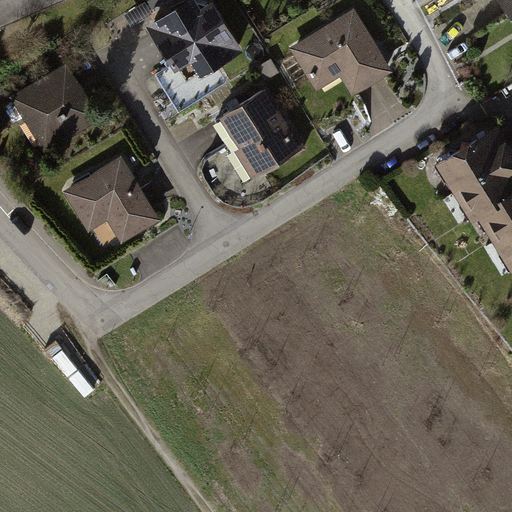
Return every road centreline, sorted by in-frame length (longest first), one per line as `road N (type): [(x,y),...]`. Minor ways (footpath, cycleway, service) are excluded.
road 1 (residential): [(398,0),(435,62),(450,110),(226,246)]
road 2 (residential): [(226,246),(143,298),(89,316),(0,212)]
road 3 (track): [(89,316),(89,345),(206,511)]
road 4 (residential): [(226,246),(108,56)]
